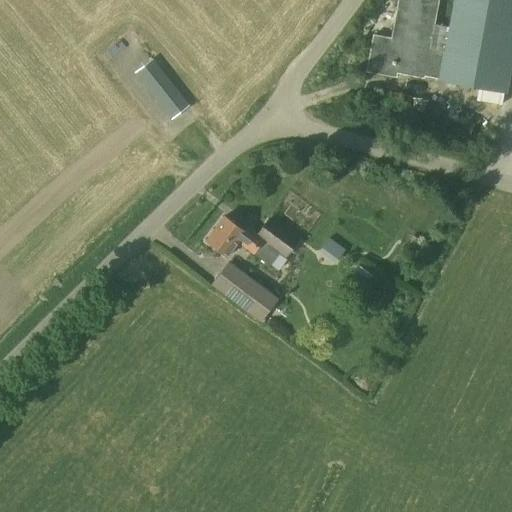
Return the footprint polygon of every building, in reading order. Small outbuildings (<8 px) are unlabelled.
[(511,0),(453,0),(448,27),(433,24),(437,0),(398,0),(391,37),(373,34),(366,72),(390,77),(390,73),(422,81),(423,78),(439,80),(438,81),(507,94),(511,68),(511,0)] [(190,106),(153,58),(135,72),(172,119),(190,106)] [(249,227),(246,232),(225,216),(206,242),(227,257),(238,242),(255,254),(270,266),(280,252),(286,257),(298,241),(269,219),(258,233),(249,227)] [(320,246),(335,258),(342,249),(327,237),(320,246)] [(211,285),(261,322),(279,298),(229,261),(211,285)]
